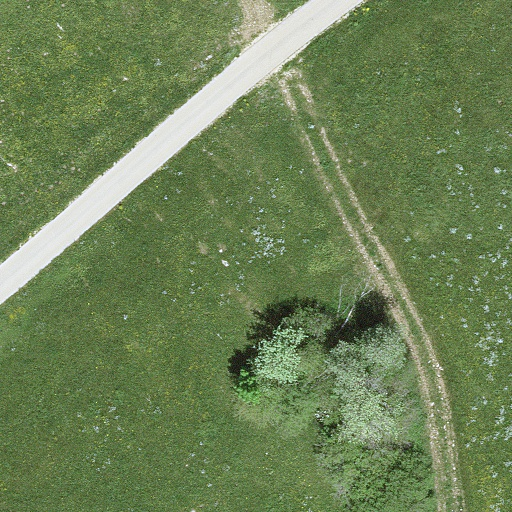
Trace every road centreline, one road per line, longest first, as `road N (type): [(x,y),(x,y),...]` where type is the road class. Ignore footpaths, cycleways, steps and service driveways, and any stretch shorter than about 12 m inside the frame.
road 1 (track): [(260,0),(307,134),(426,350),(446,511)]
road 2 (unclassified): [(0,282),(341,0)]
